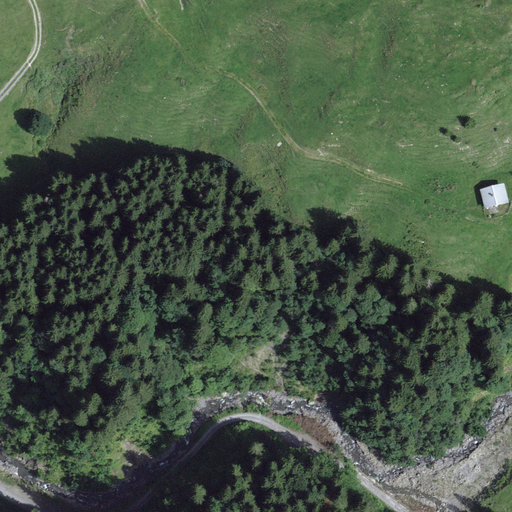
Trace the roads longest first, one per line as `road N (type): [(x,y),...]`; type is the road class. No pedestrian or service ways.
road 1 (track): [(142,0),(197,64),(244,83),(299,148),(467,216)]
road 2 (track): [(408,511),(359,478),(252,430),(221,438),(145,511)]
